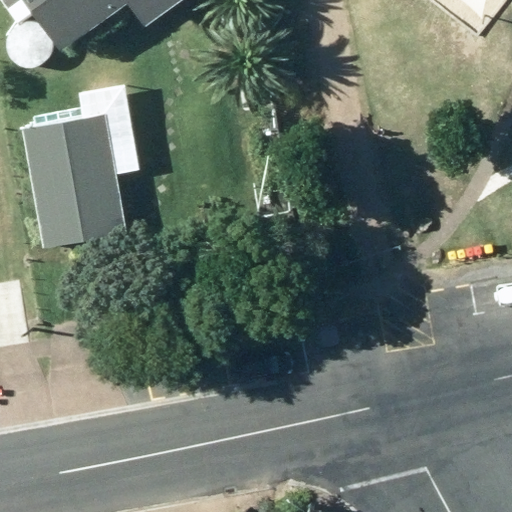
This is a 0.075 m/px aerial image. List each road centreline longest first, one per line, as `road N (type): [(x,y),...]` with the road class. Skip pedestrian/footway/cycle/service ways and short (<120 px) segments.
road 1 (tertiary): [(0,482),(412,405)]
road 2 (residential): [(471,511),(412,405)]
